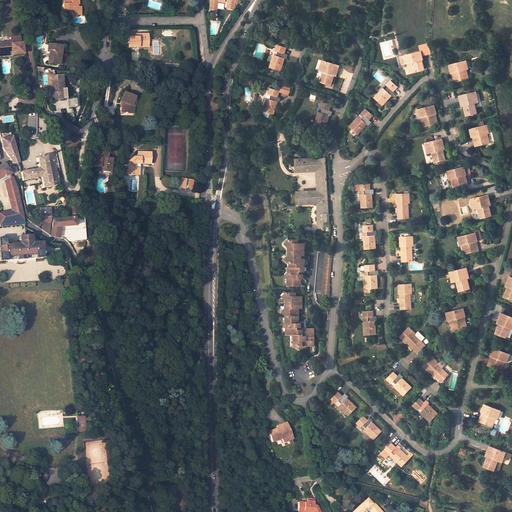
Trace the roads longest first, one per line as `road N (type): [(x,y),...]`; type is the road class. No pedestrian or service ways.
road 1 (residential): [(0,147),(26,221),(63,243),(114,352),(154,511)]
road 2 (tertiary): [(212,511),(212,204)]
road 3 (residential): [(203,19),(108,25),(89,121),(79,131),(60,120)]
road 4 (tertiary): [(212,204),(225,155),(225,92),(255,0)]
road 5 (unknown): [(12,173),(35,148),(54,144),(67,187),(76,188),(87,135)]
road 6 (tertiary): [(210,67),(212,204)]
